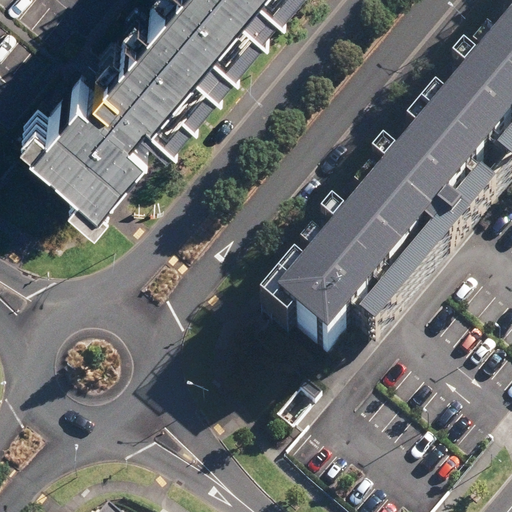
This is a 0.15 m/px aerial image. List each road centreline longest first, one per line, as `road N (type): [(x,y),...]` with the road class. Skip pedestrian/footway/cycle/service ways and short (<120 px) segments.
road 1 (tertiary): [(437,0),(144,339)]
road 2 (tertiary): [(102,309),(360,0)]
road 3 (residential): [(151,380),(216,459),(233,493)]
road 4 (residential): [(233,493),(172,467),(116,423)]
